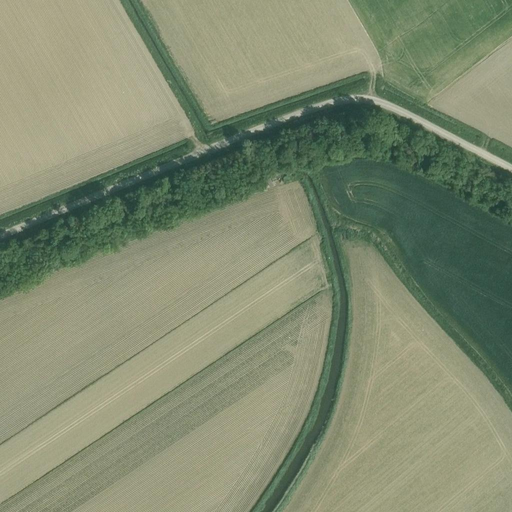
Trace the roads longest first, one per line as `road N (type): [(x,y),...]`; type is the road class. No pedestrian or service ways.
road 1 (unclassified): [(511,167),(394,107),(350,97),(0,236)]
road 2 (track): [(511,204),(399,144),(366,138)]
